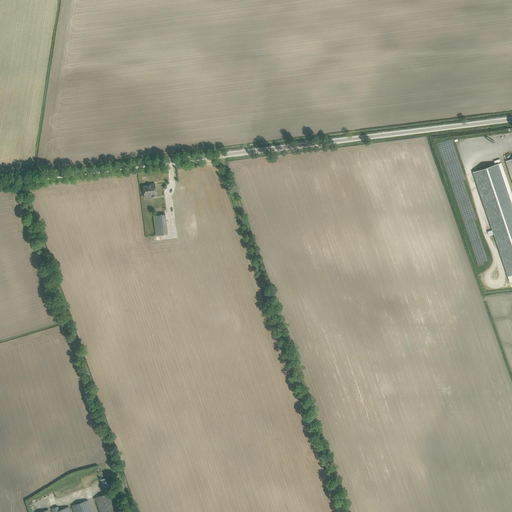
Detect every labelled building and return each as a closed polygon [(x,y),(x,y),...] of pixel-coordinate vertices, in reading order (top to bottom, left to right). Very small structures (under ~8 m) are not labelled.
[(511,194),(501,163),(473,172),(492,230),(494,234),(510,282),(511,281),(511,194)] [(201,246),(207,303),(241,300),(241,296),(244,296),(238,246),(215,248),(214,247),(210,248),(210,244),(222,243),(217,191),(221,191),(220,180),(209,182),(209,183),(205,184),(205,192),(188,193),(189,199),(187,200),(186,194),(171,196),(177,252),(188,251),(188,256),(195,255),(194,247),(201,246)] [(156,195),(156,189),(155,184),(150,184),(148,185),(148,186),(143,186),(144,191),(144,196),(151,196),(151,197),(156,196),(156,195)] [(153,216),(156,236),(168,234),(165,214),(153,216)] [(95,498),(94,498),(94,500),(96,500),(99,511),(117,511),(111,492),(106,478),(100,480),(105,494),(95,498)] [(91,511),(88,500),(72,506),(74,511),(91,511)]
